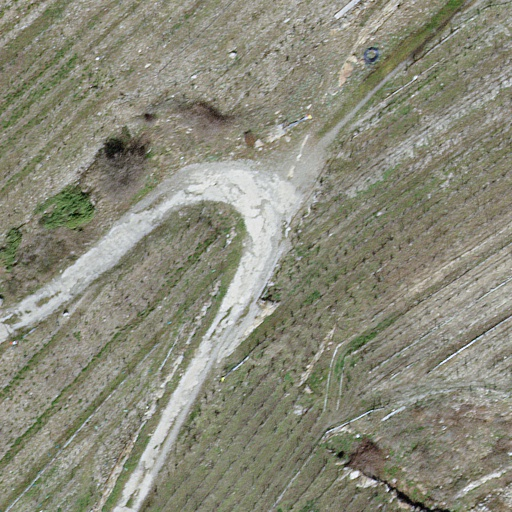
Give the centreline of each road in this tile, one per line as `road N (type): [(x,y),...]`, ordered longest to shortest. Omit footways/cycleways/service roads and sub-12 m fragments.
road 1 (track): [(0,333),(80,288),(180,190),(220,178),(276,182),(259,271),(130,511)]
road 2 (track): [(276,182),(378,66),(452,0)]
